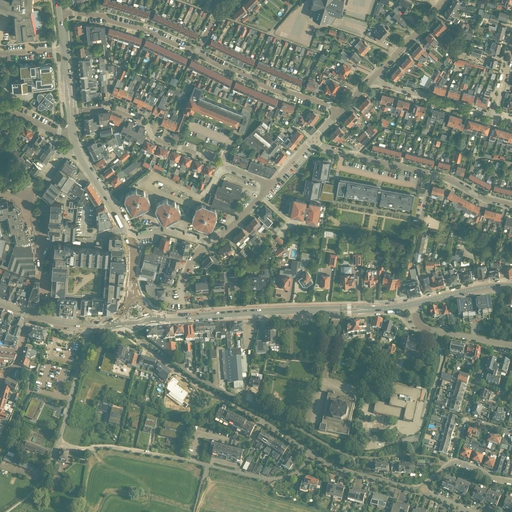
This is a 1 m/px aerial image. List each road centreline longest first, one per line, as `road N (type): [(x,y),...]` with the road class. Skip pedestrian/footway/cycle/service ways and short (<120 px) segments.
road 1 (primary): [(172,318),(413,304)]
road 2 (residential): [(511,205),(442,177),(325,149),(313,138)]
road 3 (residential): [(69,109),(112,108),(145,124),(152,137),(221,165)]
road 4 (residential): [(337,113),(196,51)]
road 5 (residential): [(193,461),(59,442)]
road 6 (residential): [(196,51),(104,15),(69,12)]
road 7 (residential): [(494,115),(374,76)]
road 8 (residential): [(193,461),(280,479),(310,457)]
road 9 (residential): [(59,442),(90,325)]
